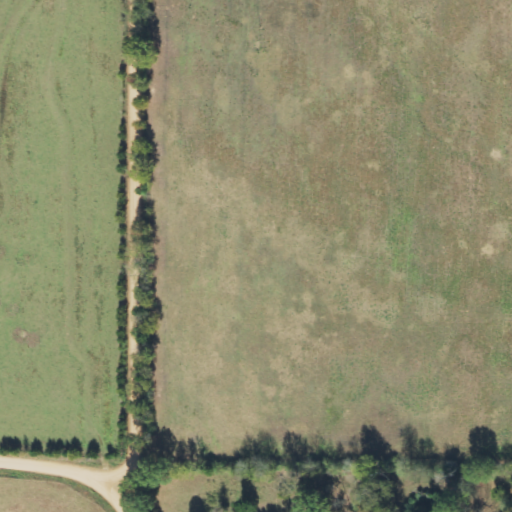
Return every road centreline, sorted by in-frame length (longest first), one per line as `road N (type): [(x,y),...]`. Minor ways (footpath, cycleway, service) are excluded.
road 1 (residential): [(142,511),(139,0)]
road 2 (residential): [(0,465),(92,478),(131,511)]
